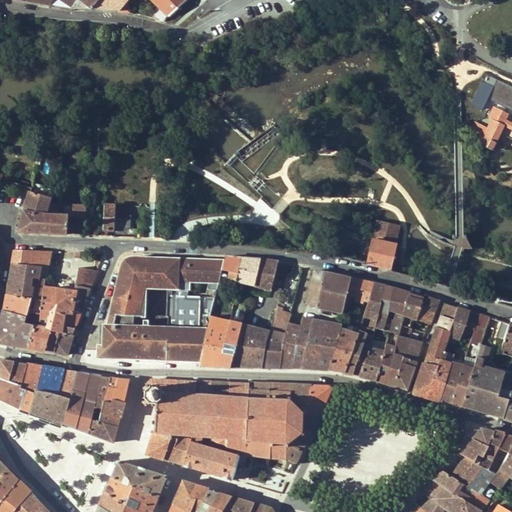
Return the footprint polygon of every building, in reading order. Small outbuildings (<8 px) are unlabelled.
[(98,0),(77,0),(71,8),(91,9),(97,1),(98,0)] [(130,14),(126,3),(128,0),(98,0),(97,1),(115,11),(130,14)] [(151,0),(160,8),(151,18),(163,21),(173,12),(186,0),(151,0)] [(186,0),(173,12),(186,27),(197,17),(199,19),(211,13),(200,1),(201,0),(186,0)] [(97,1),(91,9),(108,10),(115,11),(97,1)] [(491,20),(479,30),(492,46),(504,36),(491,20)] [(511,86),(486,74),(469,104),(482,110),(488,99),(511,110),(511,86)] [(510,114),(491,105),(486,115),(492,119),(499,122),(501,118),(506,121),(510,114)] [(501,118),(499,122),(499,123),(491,138),(492,141),(494,142),(500,131),(503,125),(511,129),(511,124),(506,121),(501,118)] [(491,150),(494,142),(492,141),(491,138),(499,123),(499,122),(492,119),(487,129),(475,123),(471,131),(479,135),(475,142),(482,145),(481,147),(484,149),(485,147),(491,150)] [(28,197),(24,211),(44,214),(49,196),(52,188),(31,182),(30,191),(28,197)] [(85,205),(75,204),(74,216),(84,216),(85,205)] [(107,235),(108,229),(112,229),(130,230),(131,215),(126,215),(126,218),(113,217),(113,204),(104,204),(102,235),(107,235)] [(19,231),(39,232),(44,214),(24,211),(19,231)] [(67,233),(68,216),(44,214),(39,232),(55,233),(67,233)] [(367,263),(391,268),(396,244),(395,243),(399,225),(378,220),(376,228),(367,263)] [(38,278),(46,279),(51,251),(30,250),(14,250),(12,262),(39,265),(38,278)] [(220,277),(236,281),(241,258),(233,257),(225,256),(224,260),(220,277)] [(143,288),(145,287),(146,257),(132,257),(125,259),(123,261),(120,268),(112,304),(113,304),(109,325),(107,325),(103,325),(102,345),(98,345),(98,358),(157,360),(166,361),(200,362),(207,331),(168,328),(143,325),(143,317),(145,317),(145,294),(143,294),(143,288)] [(166,287),(166,283),(167,258),(146,257),(145,287),(166,288),(166,287)] [(200,293),(200,282),(186,282),(187,272),(198,273),(198,259),(167,258),(166,283),(170,283),(170,287),(166,287),(166,288),(166,299),(170,299),(169,304),(166,304),(166,316),(168,316),(168,328),(207,331),(210,315),(220,277),(224,260),(210,259),(210,271),(206,293),(200,293)] [(236,281),(253,284),(259,260),(247,259),(241,258),(236,281)] [(266,261),(259,260),(253,284),(272,288),(278,263),(266,261)] [(9,278),(6,293),(30,298),(33,286),(30,285),(33,277),(38,278),(39,265),(12,262),(11,266),(9,278)] [(79,267),(76,284),(90,288),(97,270),(79,267)] [(324,272),(315,270),(306,303),(317,305),(324,272)] [(187,272),(186,282),(200,282),(201,273),(198,273),(187,272)] [(317,305),(317,306),(343,311),(344,307),(346,299),(347,294),(351,278),(336,274),(324,272),(317,305)] [(287,276),(287,286),(298,287),(298,277),(287,276)] [(44,287),(46,279),(38,278),(33,277),(30,285),(33,286),(30,298),(36,299),(41,299),(44,287)] [(363,300),(368,301),(374,283),(363,281),(351,278),(347,294),(351,296),(355,297),(354,300),(362,302),(363,300)] [(363,316),(375,319),(384,285),(378,284),(374,283),(368,301),(363,316)] [(74,292),(73,297),(86,299),(88,294),(90,288),(76,284),(74,292)] [(389,310),(391,301),(393,288),(391,288),(384,285),(375,319),(373,327),(374,328),(383,329),(389,310)] [(41,299),(38,312),(28,348),(36,349),(44,351),(52,323),(57,309),(70,311),(73,297),(74,292),(44,287),(41,299)] [(410,293),(398,290),(394,312),(403,315),(410,293)] [(26,315),(27,309),(28,307),(30,298),(6,293),(5,301),(3,310),(26,315)] [(410,317),(414,305),(420,307),(423,298),(416,295),(410,293),(403,315),(405,315),(410,317)] [(83,306),(86,299),(73,297),(70,311),(81,313),(83,306)] [(423,298),(420,307),(434,311),(437,302),(430,299),(424,297),(423,298)] [(281,308),(289,310),(292,301),(284,299),(281,308)] [(442,315),(454,318),(457,308),(450,305),(445,304),(442,315)] [(430,324),(434,311),(420,307),(414,305),(410,317),(411,317),(430,324)] [(450,331),(449,335),(461,338),(465,326),(470,312),(464,310),(457,308),(454,318),(450,331)] [(0,324),(0,343),(28,348),(38,312),(33,311),(27,309),(26,315),(3,310),(0,324)] [(78,320),(81,313),(70,311),(57,309),(52,323),(75,328),(78,320)] [(229,320),(220,366),(225,367),(230,367),(242,324),(245,312),(231,309),(229,320)] [(287,325),(290,313),(276,309),(269,331),(284,335),(287,327),(287,325)] [(403,315),(394,312),(389,310),(383,329),(389,332),(399,335),(405,315),(403,315)] [(479,315),(470,312),(465,326),(474,329),(479,315)] [(229,320),(210,315),(207,331),(200,362),(200,365),(210,366),(220,366),(229,320)] [(399,335),(405,337),(411,317),(410,317),(405,315),(399,335)] [(450,331),(454,318),(442,315),(438,328),(450,331)] [(463,406),(479,348),(489,319),(479,315),(474,329),(470,342),(474,344),(470,356),(467,354),(464,361),(462,366),(452,403),(458,405),(463,406)] [(291,368),(302,368),(314,319),(302,317),(299,327),(299,330),(291,368)] [(337,319),(335,324),(314,319),(302,368),(316,369),(317,369),(329,369),(340,327),(341,320),(337,319)] [(496,337),(504,339),(509,324),(500,322),(496,337)] [(75,328),(52,323),(44,351),(60,353),(66,354),(73,335),(75,328)] [(250,368),(260,329),(242,324),(230,367),(240,367),(250,368)] [(502,348),(511,350),(511,325),(509,324),(504,339),(502,348)] [(285,368),(291,368),(299,330),(287,327),(284,335),(280,368),(285,368)] [(359,331),(359,329),(353,327),(351,331),(340,327),(329,369),(337,371),(345,372),(359,331)] [(440,366),(441,361),(449,335),(450,331),(438,328),(427,363),(440,366)] [(269,331),(260,329),(250,368),(262,368),(269,331)] [(280,368),(284,335),(269,331),(262,368),(271,368),(280,368)] [(365,338),(366,334),(359,331),(345,372),(349,373),(353,373),(365,338)] [(390,385),(395,386),(402,363),(415,367),(417,361),(404,357),(410,338),(405,337),(399,335),(396,347),(385,383),(390,385)] [(372,340),(365,338),(353,373),(356,374),(359,375),(370,347),(372,340)] [(424,342),(410,338),(404,357),(417,361),(424,342)] [(372,340),(370,347),(384,351),(386,345),(386,344),(372,340)] [(385,383),(396,347),(386,345),(384,351),(376,380),(381,382),(385,383)] [(384,351),(370,347),(359,375),(369,378),(376,380),(384,351)] [(481,412),(503,418),(511,388),(511,374),(481,366),(484,358),(482,357),(484,349),(479,348),(463,406),(481,412)] [(0,377),(21,384),(26,364),(0,359),(0,377)] [(440,398),(452,363),(441,361),(440,366),(427,363),(417,393),(429,396),(440,398)] [(415,367),(402,363),(395,386),(401,388),(407,390),(415,367)] [(446,402),(452,403),(462,366),(452,363),(440,398),(440,400),(446,402)] [(26,364),(21,384),(21,387),(25,389),(19,409),(24,411),(29,412),(35,390),(36,390),(41,366),(34,365),(26,364)] [(63,424),(70,398),(59,395),(64,371),(60,370),(53,369),(41,366),(36,390),(35,390),(29,412),(44,418),(63,424)] [(70,398),(76,373),(64,371),(59,395),(70,398)] [(91,375),(76,373),(70,398),(63,424),(75,428),(88,433),(91,419),(92,416),(93,412),(94,407),(100,377),(91,375)] [(25,389),(21,387),(21,384),(0,377),(0,400),(6,403),(13,406),(19,409),(25,389)] [(100,377),(94,407),(101,409),(102,406),(109,378),(104,377),(100,377)] [(109,378),(102,406),(109,408),(111,399),(124,402),(129,380),(109,378)] [(287,442),(288,442),(298,434),(299,415),(299,411),(296,410),(296,409),(288,400),(287,400),(266,399),(247,398),(247,382),(230,382),(229,397),(213,396),(213,391),(211,391),(212,381),(197,380),(197,381),(177,380),(176,390),(166,390),(151,389),(152,378),(145,385),(145,387),(143,388),(142,403),(144,403),(144,406),(155,406),(154,410),(156,410),(155,415),(154,415),(154,419),(155,419),(155,420),(158,420),(158,424),(156,424),(156,429),(154,429),(154,430),(154,432),(171,433),(192,434),(266,440),(263,455),(270,457),(270,455),(284,457),(287,459),(291,449),(287,442)] [(151,389),(166,390),(166,379),(159,379),(152,378),(151,389)] [(166,379),(166,390),(176,390),(177,380),(172,380),(166,379)] [(213,396),(229,397),(230,382),(212,381),(211,391),(213,391),(213,396)] [(247,398),(266,399),(267,383),(259,383),(247,382),(247,398)] [(266,399),(287,400),(287,396),(289,396),(290,385),(267,383),(266,399)] [(288,400),(296,409),(299,385),(290,385),(289,396),(287,396),(287,400),(288,400)] [(299,411),(299,415),(306,411),(310,386),(305,385),(299,385),(296,409),(296,410),(299,411)] [(310,386),(306,411),(318,417),(322,408),(330,391),(326,386),(310,386)] [(511,420),(511,388),(503,418),(511,420)] [(111,399),(109,408),(102,406),(101,409),(100,413),(120,418),(124,402),(111,399)] [(309,436),(318,417),(306,411),(299,415),(298,434),(308,439),(309,436)] [(100,414),(99,418),(98,421),(118,425),(120,418),(100,413),(100,414)] [(113,442),(118,425),(98,421),(91,419),(88,433),(91,434),(113,442)] [(473,439),(488,446),(494,432),(488,430),(482,428),(473,439)] [(494,431),(494,432),(488,446),(483,456),(481,461),(479,465),(489,470),(491,465),(498,449),(505,434),(499,433),(494,431)] [(149,443),(146,454),(158,457),(163,459),(171,433),(154,432),(153,432),(149,443)] [(171,462),(182,465),(192,434),(171,433),(163,459),(171,462)] [(266,440),(192,434),(182,465),(211,473),(232,479),(240,452),(242,452),(263,455),(266,440)] [(287,442),(291,449),(287,459),(290,461),(296,464),(302,452),(308,439),(298,434),(288,442),(287,442)] [(511,436),(510,436),(507,435),(505,434),(498,449),(507,453),(511,444),(511,436)] [(479,457),(476,456),(478,453),(483,456),(488,446),(473,439),(466,446),(459,454),(466,458),(479,465),(481,461),(478,460),(479,457)] [(509,478),(511,479),(511,478),(511,444),(507,453),(499,469),(498,471),(509,478)] [(479,465),(466,458),(459,468),(453,477),(480,494),(489,482),(490,483),(497,474),(489,470),(479,465)] [(2,462),(0,460),(0,478),(8,468),(2,462)] [(115,468),(111,476),(158,498),(167,478),(166,476),(146,469),(119,461),(117,462),(115,468)] [(498,471),(499,469),(491,465),(489,470),(497,474),(498,471)] [(0,478),(0,501),(18,479),(13,474),(8,468),(0,478)] [(443,487),(481,511),(489,499),(480,494),(453,477),(442,471),(437,476),(433,480),(443,487)] [(500,489),(502,487),(509,478),(498,471),(497,474),(490,483),(500,489)] [(104,494),(125,505),(123,511),(122,511),(152,511),(158,498),(111,476),(108,485),(104,494)] [(0,511),(12,511),(31,492),(25,485),(18,479),(0,501),(0,511)] [(433,480),(429,484),(439,491),(443,487),(433,480)] [(174,504),(187,511),(197,511),(209,489),(189,482),(181,487),(174,504)] [(426,504),(439,491),(429,484),(422,491),(413,501),(415,502),(418,499),(426,504)] [(480,511),(481,511),(443,487),(439,491),(426,504),(422,508),(427,511),(480,511)] [(215,491),(209,489),(197,511),(207,511),(219,492),(215,491)] [(50,511),(45,506),(31,492),(12,511),(50,511)] [(219,492),(207,511),(222,511),(232,496),(224,493),(219,492)] [(501,500),(511,506),(511,496),(507,493),(501,500)] [(122,511),(123,511),(125,505),(104,494),(102,499),(99,505),(109,511),(122,511)] [(222,511),(250,511),(254,503),(236,497),(232,496),(222,511)] [(415,502),(422,508),(426,504),(418,499),(415,502)] [(427,511),(422,508),(415,502),(413,501),(408,506),(403,511),(427,511)] [(258,505),(254,503),(250,511),(272,511),(271,509),(258,505)]
